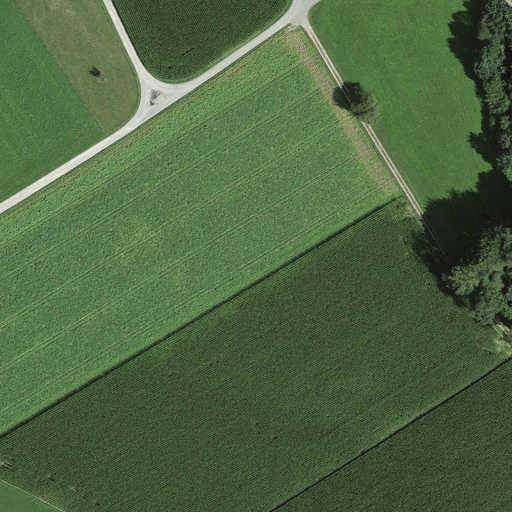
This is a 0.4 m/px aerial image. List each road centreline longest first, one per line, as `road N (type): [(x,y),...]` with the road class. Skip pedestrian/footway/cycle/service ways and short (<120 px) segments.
road 1 (track): [(298,0),(438,226),(511,323)]
road 2 (track): [(111,0),(168,103),(0,212)]
road 3 (track): [(168,103),(313,0)]
